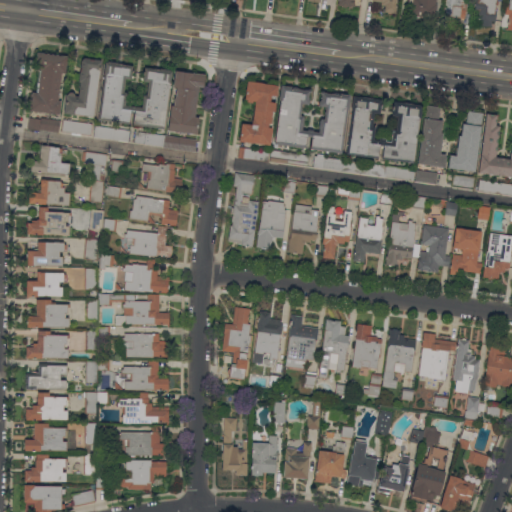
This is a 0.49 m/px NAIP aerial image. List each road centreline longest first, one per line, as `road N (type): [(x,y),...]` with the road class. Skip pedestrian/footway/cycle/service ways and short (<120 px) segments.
road 1 (residential): [(233,39),(201,272),(196,511)]
road 2 (residential): [(511,314),(201,272)]
road 3 (residential): [(308,511),(134,511)]
road 4 (primary): [(511,77),(339,53)]
road 5 (residential): [(20,9),(0,156)]
